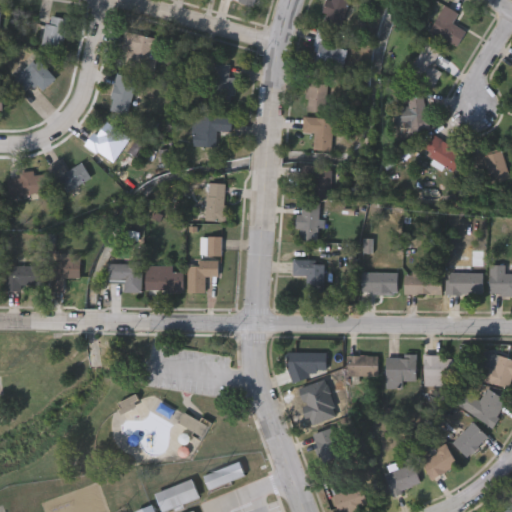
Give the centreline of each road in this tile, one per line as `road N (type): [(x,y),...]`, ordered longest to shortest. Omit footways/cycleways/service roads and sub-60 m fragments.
road 1 (residential): [(0,320),(511,325)]
road 2 (tertiary): [(263,169),(254,267),(260,371),(306,511)]
road 3 (residential): [(0,145),(32,145),(65,130),(79,104),(101,0)]
road 4 (residential): [(122,0),(277,43)]
road 5 (tertiary): [(285,0),(264,148)]
